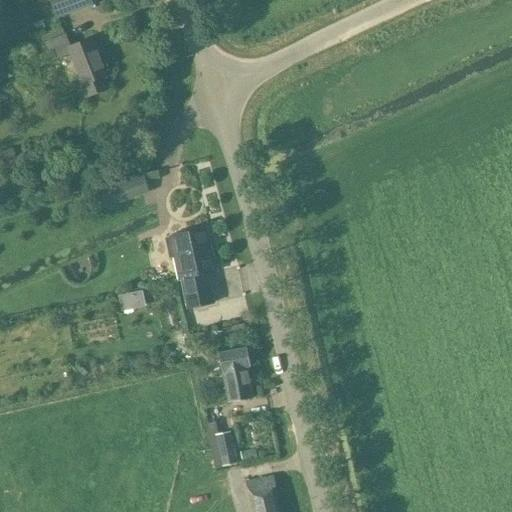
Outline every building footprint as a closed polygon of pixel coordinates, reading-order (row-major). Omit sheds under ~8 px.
[(90,1),(90,0),(50,0),(55,13),(90,1)] [(70,48),(65,36),(45,45),(52,62),(71,55),(77,69),(74,70),(86,98),(108,89),(103,78),(107,77),(92,39),(70,48)] [(21,168),(18,159),(10,161),(13,170),(21,168)] [(148,193),(145,181),(114,190),(117,201),(148,193)] [(169,241),(165,241),(169,260),(173,259),(178,282),(180,281),(187,311),(213,305),(206,276),(214,274),(205,230),(168,239),(169,241)] [(248,368),(245,350),(219,355),(222,372),(224,371),(229,402),(252,398),(247,368),(248,368)] [(206,425),(215,468),(237,463),(231,433),(219,436),(216,423),(206,425)] [(254,511),(280,511),(274,478),(248,483),(254,511)]
